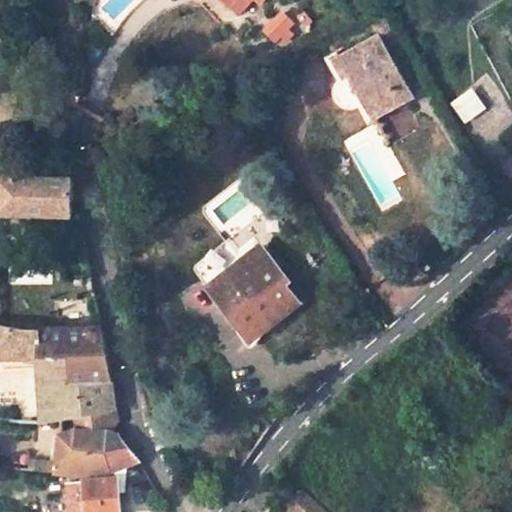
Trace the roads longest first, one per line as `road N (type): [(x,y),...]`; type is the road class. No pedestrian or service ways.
road 1 (residential): [(52,0),(60,74),(128,385),(154,462),(190,511)]
road 2 (residential): [(229,511),(292,420),(511,229)]
